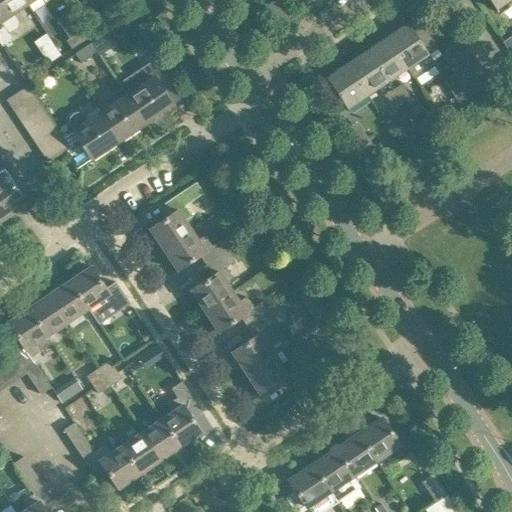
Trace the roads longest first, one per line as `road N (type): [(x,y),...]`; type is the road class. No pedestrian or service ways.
road 1 (tertiary): [(424,348),(262,101)]
road 2 (residential): [(245,458),(89,208)]
road 3 (residential): [(424,348),(245,458)]
road 4 (residential): [(262,101),(89,208)]
road 5 (tertiary): [(511,479),(424,348)]
road 6 (residential): [(247,79),(364,0)]
road 7 (residential): [(89,208),(64,244),(0,287)]
